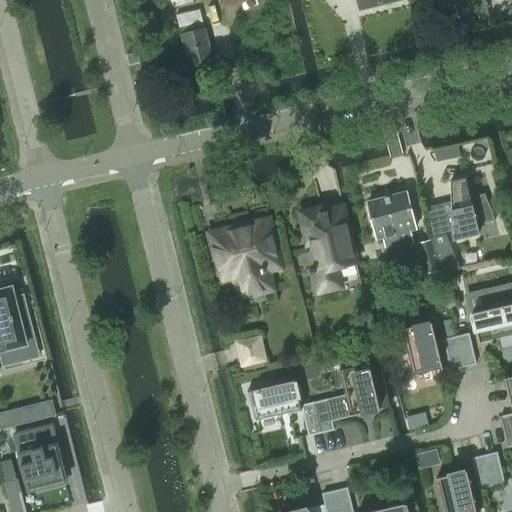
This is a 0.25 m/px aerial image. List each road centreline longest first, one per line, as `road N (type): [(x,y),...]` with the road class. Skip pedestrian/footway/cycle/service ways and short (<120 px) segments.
road 1 (residential): [(132,156),(511,65)]
road 2 (residential): [(40,179),(127,511)]
road 3 (residential): [(216,487),(132,156)]
road 4 (residential): [(216,487),(478,427)]
road 5 (residential): [(0,18),(40,179)]
road 6 (residential): [(132,156),(93,0)]
